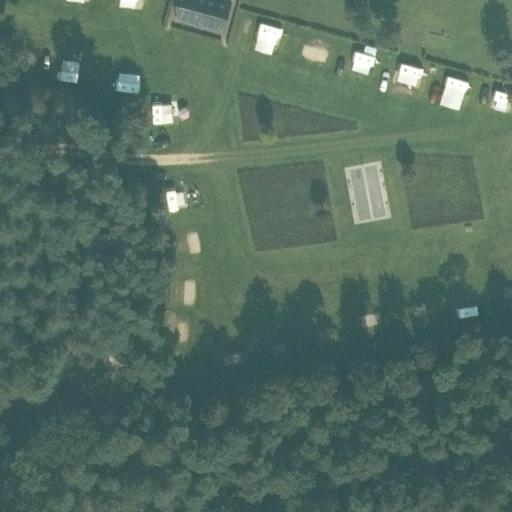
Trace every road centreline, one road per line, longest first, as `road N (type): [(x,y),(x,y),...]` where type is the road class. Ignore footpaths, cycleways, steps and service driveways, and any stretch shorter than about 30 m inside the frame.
road 1 (track): [(511,452),(149,511)]
road 2 (track): [(0,164),(62,147),(98,158),(193,160)]
